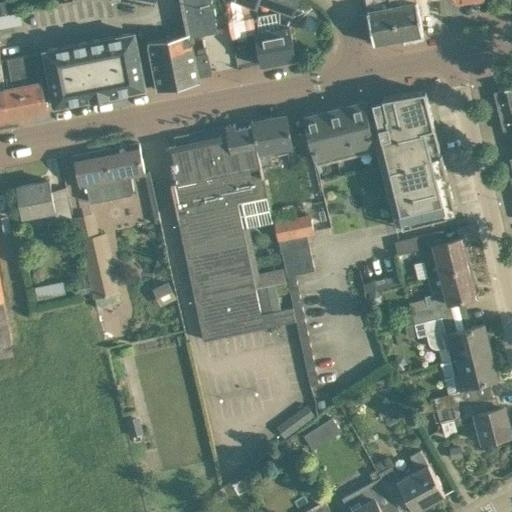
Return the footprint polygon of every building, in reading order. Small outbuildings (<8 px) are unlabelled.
[(9,0),(0,0),(0,11),(12,10),(9,0)] [(216,28),(210,0),(180,0),(187,32),(186,32),(186,33),(148,40),(149,43),(150,43),(158,85),(158,87),(160,87),(160,86),(197,79),(199,79),(199,78),(199,77),(198,75),(199,74),(210,72),(211,72),(206,47),(193,49),(190,34),(216,28)] [(237,0),(256,7),(259,1),(281,9),(259,15),(258,31),(256,32),(262,64),(297,58),(290,25),(294,14),(299,0),(237,0)] [(368,9),(369,17),(374,43),(423,33),(416,0),(366,0),(368,9)] [(426,0),(427,9),(436,8),(435,0),(426,0)] [(437,18),(436,8),(427,9),(428,19),(437,18)] [(20,12),(0,13),(0,23),(21,22),(20,12)] [(146,86),(135,31),(44,49),(55,104),(92,97),(92,98),(109,95),(109,93),(146,86)] [(12,84),(5,86),(11,117),(11,115),(48,108),(47,99),(39,52),(7,57),(12,84)] [(5,86),(1,61),(0,61),(0,118),(11,117),(5,86)] [(511,85),(505,87),(505,88),(494,91),(504,129),(511,127),(511,156),(510,157),(511,164),(511,85)] [(373,100),(404,225),(457,212),(426,89),(416,92),(415,90),(383,96),(383,97),(373,100)] [(378,149),(366,102),(365,98),(304,114),(316,164),(378,149)] [(261,158),(276,222),(296,217),(286,170),(277,172),(272,149),(294,145),(291,132),(287,113),(252,120),(253,124),(260,158),(261,158)] [(207,338),(297,319),(294,306),(281,308),(273,269),(254,273),(245,228),(276,222),(261,158),(260,158),(253,124),(236,127),(235,123),(226,125),(226,123),(188,131),(189,133),(175,136),(177,145),(169,146),(176,181),(171,182),(175,201),(192,273),(207,338)] [(140,142),(75,154),(80,183),(86,182),(90,202),(135,193),(131,174),(145,172),(155,222),(161,221),(150,170),(145,170),(140,142)] [(50,179),(18,185),(24,214),(46,210),(48,222),(72,218),(66,186),(52,189),(50,179)] [(75,217),(94,297),(121,291),(107,232),(99,234),(94,212),(92,213),(75,217)] [(296,217),(276,222),(279,237),(307,231),(314,229),(311,214),(296,217)] [(280,238),(282,250),(310,244),(307,232),(280,238)] [(429,276),(470,265),(462,236),(425,245),(422,233),(402,238),(395,240),(399,254),(422,247),(426,261),(429,276)] [(312,257),(310,244),(282,250),(285,263),(312,257)] [(312,257),(285,263),(288,275),(296,273),(315,269),(312,257)] [(402,312),(405,325),(442,315),(439,304),(477,294),(470,265),(429,276),(432,289),(433,292),(425,295),(425,297),(427,305),(413,309),(402,312)] [(298,285),(296,273),(288,275),(290,287),(298,285)] [(388,276),(390,284),(402,281),(400,273),(388,276)] [(375,279),(378,287),(390,284),(388,276),(375,279)] [(0,344),(12,342),(0,279),(0,344)] [(375,279),(363,282),(366,291),(378,287),(375,279)] [(66,296),(63,280),(36,285),(38,301),(66,296)] [(90,280),(76,282),(78,293),(92,291),(90,280)] [(154,287),(162,304),(176,297),(168,280),(154,287)] [(290,287),(293,299),(301,297),(298,285),(290,287)] [(303,310),(301,297),(293,299),(295,311),(303,310)] [(303,310),(295,311),(298,323),(306,322),(303,310)] [(484,322),(447,332),(445,328),(442,315),(405,325),(406,331),(410,334),(420,332),(420,334),(427,332),(430,343),(433,347),(438,348),(450,345),(455,344),(459,358),(491,349),(484,322)] [(306,322),(298,323),(301,336),(309,334),(306,322)] [(309,334),(301,336),(303,348),(311,346),(309,334)] [(314,358),(311,346),(303,348),(306,360),(314,358)] [(434,397),(437,409),(466,402),(462,386),(498,377),(491,349),(459,358),(441,362),(449,393),(434,397)] [(306,360),(308,372),(317,370),(314,358),(306,360)] [(317,370),(308,372),(311,384),(319,383),(317,370)] [(466,402),(437,409),(440,420),(456,416),(458,423),(467,421),(471,437),(481,434),(483,440),(511,433),(504,405),(496,407),(493,395),(466,402)] [(315,414),(307,403),(277,426),(285,437),(315,414)] [(127,418),(132,435),(144,433),(139,415),(127,418)] [(325,420),(334,435),(342,430),(333,415),(325,420)] [(451,447),(452,457),(462,455),(460,445),(451,447)] [(279,453),(287,467),(298,460),(290,447),(279,453)] [(392,465),(390,466),(385,456),(376,462),(386,485),(395,501),(407,495),(415,510),(445,493),(421,449),(411,454),(419,469),(400,479),(392,465)] [(364,503),(350,511),(389,511),(399,507),(395,501),(386,485),(376,462),(375,462),(378,467),(370,472),(374,480),(356,490),(364,503)] [(332,511),(330,508),(326,500),(302,511),(332,511)]
